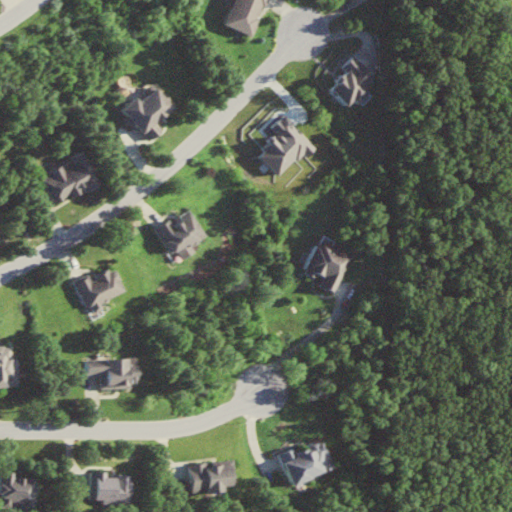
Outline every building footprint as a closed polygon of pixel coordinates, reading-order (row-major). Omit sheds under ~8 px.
[(235,0),(226,24),(254,36),(268,0),(235,0)] [(353,108),(370,90),(369,89),(379,78),(355,56),(344,67),(349,71),(332,89),(353,108)] [(153,142),(166,130),(159,123),(176,108),(158,88),(142,102),(138,98),(124,110),(153,142)] [(317,146),(288,114),(273,127),(281,136),(261,154),(282,178),(317,146)] [(44,177),(61,205),(86,190),(88,193),(103,184),(84,153),(44,177)] [(199,254),(195,246),(209,239),(194,210),(160,228),(175,255),(182,251),(187,260),(199,254)] [(337,294),(356,253),(322,238),(306,272),(325,280),(322,286),(337,294)] [(130,293),(119,268),(96,279),(94,276),(81,281),(98,320),(111,314),(106,303),(130,293)] [(15,346),(0,346),(0,388),(22,388),(21,370),(17,370),(15,346)] [(91,360),(91,375),(106,375),(107,389),(141,388),(141,367),(130,367),(130,359),(91,360)] [(284,455),(295,486),(337,471),(326,441),(284,455)] [(197,493),(237,488),(234,466),(210,468),(210,464),(194,465),(197,493)] [(0,501),(37,505),(40,480),(19,477),(19,474),(3,472),(0,501)] [(134,475),(94,475),(93,502),(134,503),(134,475)]
